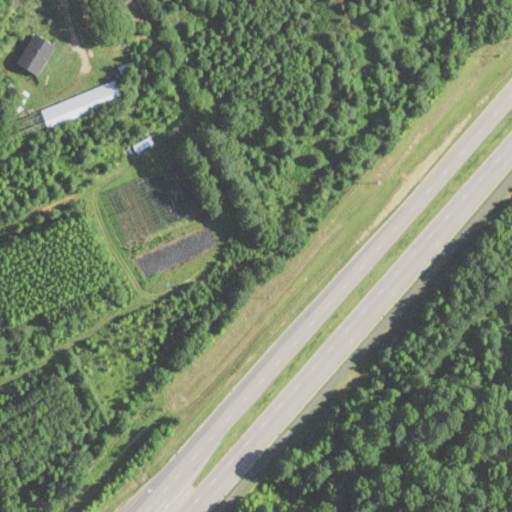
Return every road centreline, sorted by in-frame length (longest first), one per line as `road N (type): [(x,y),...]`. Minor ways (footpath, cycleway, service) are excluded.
road 1 (track): [(37,0),(0,63),(18,381),(61,348),(206,276),(224,251),(228,225),(205,153),(143,0)]
road 2 (primary): [(187,511),(511,149)]
road 3 (primary): [(410,211),(138,511)]
road 4 (track): [(0,226),(157,155),(175,124),(182,87)]
road 5 (track): [(62,0),(86,60),(78,77),(55,98),(38,94),(3,59)]
road 6 (primary): [(511,93),(410,211)]
